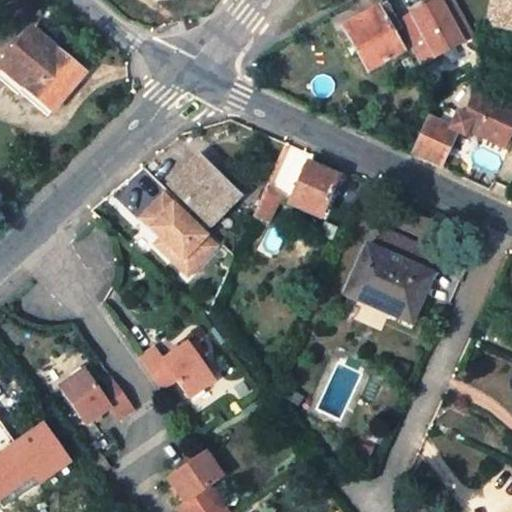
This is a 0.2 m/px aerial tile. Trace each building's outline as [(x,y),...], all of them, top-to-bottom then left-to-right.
[(453,0),(436,0),(396,22),(399,27),(410,45),(421,65),(473,36),(453,0)] [(511,0),(488,0),(484,15),(490,25),(511,30),(511,0)] [(385,2),(341,27),(367,70),(401,50),(391,32),(399,27),(396,22),(385,2)] [(391,32),(401,50),(410,45),(399,27),(391,32)] [(52,109),(82,75),(55,52),(31,31),(0,65),(0,78),(17,94),(25,86),(52,109)] [(463,127),(496,142),(503,127),(508,129),(511,120),(511,110),(472,92),(461,115),(456,113),(449,128),(428,118),(411,155),(437,167),(454,130),(460,133),(463,127)] [(503,127),(496,142),(501,145),(501,144),(508,129),(503,127)] [(264,158),(253,181),(266,187),(276,164),(264,158)] [(238,196),(200,159),(186,173),(183,170),(168,185),(209,225),(238,196)] [(337,178),(307,165),(290,203),(320,217),(337,178)] [(264,191),(252,216),(268,224),(279,199),(264,191)] [(162,193),(150,207),(159,216),(149,227),(159,237),(168,246),(162,252),(186,275),(215,246),(162,193)] [(139,217),(149,227),(159,216),(150,207),(139,217)] [(381,230),(372,249),(427,273),(435,254),(381,230)] [(153,244),(162,252),(168,246),(159,237),(153,244)] [(348,290),(392,310),(391,314),(409,322),(430,275),(427,273),(372,249),(367,246),(348,290)] [(392,310),(348,290),(345,296),(390,316),(391,314),(392,310)] [(212,381),(185,342),(161,359),(152,347),(138,358),(160,390),(175,380),(188,398),(212,381)] [(58,386),(86,424),(110,407),(118,418),(131,410),(109,378),(96,387),(83,369),(58,386)] [(0,499),(3,505),(71,465),(49,428),(15,448),(0,422),(0,499)] [(203,452),(166,479),(183,503),(176,508),(179,511),(199,511),(218,499),(208,486),(221,477),(203,452)] [(85,462),(96,477),(108,468),(97,454),(85,462)] [(218,499),(199,511),(225,511),(226,511),(218,499)]
